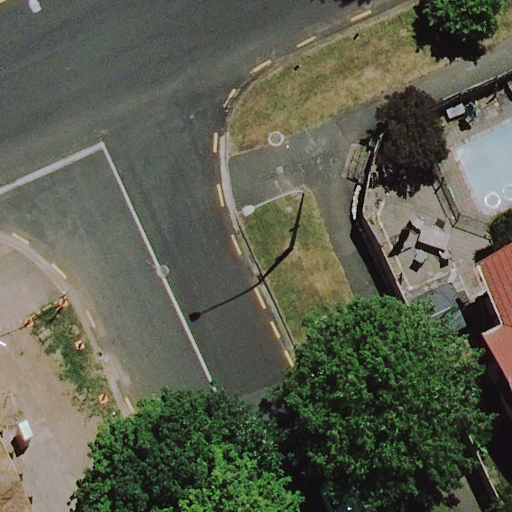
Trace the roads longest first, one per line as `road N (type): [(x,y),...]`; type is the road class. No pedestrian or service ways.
road 1 (residential): [(65,62),(271,511)]
road 2 (tertiary): [(65,62),(200,0)]
